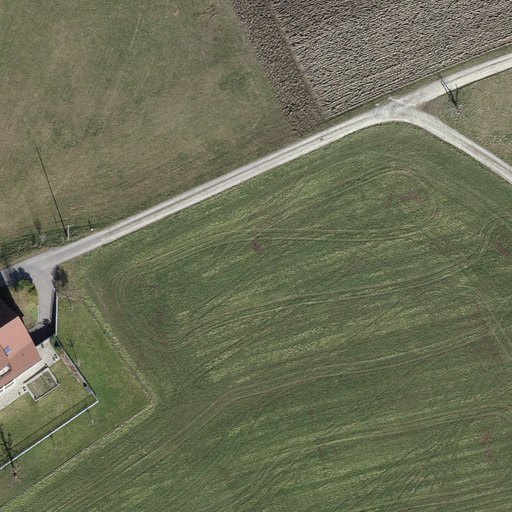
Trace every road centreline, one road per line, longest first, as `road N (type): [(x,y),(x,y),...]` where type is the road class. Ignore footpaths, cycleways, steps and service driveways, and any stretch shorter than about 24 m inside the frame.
road 1 (track): [(0,281),(393,105)]
road 2 (track): [(511,173),(393,105)]
road 3 (track): [(393,105),(511,57)]
